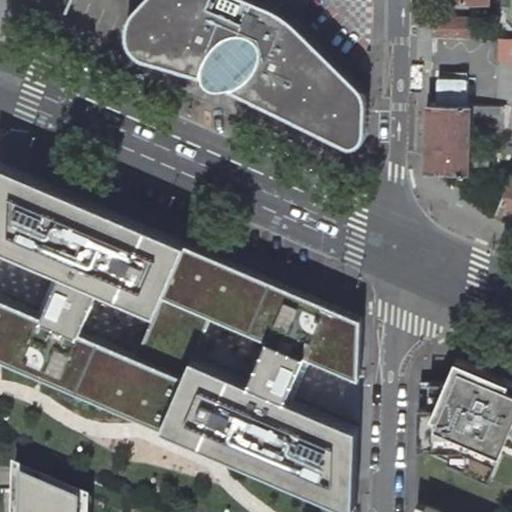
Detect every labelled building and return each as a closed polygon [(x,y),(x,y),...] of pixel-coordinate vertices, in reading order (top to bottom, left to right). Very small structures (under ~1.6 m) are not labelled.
[(139,0),(132,9),(130,13),(128,21),(127,26),(127,32),(128,38),(130,42),(132,45),(136,49),(139,51),(143,54),(204,72),(205,75),(207,79),(211,82),(216,83),(219,84),(225,83),(227,82),(348,142),(354,141),(360,138),(362,135),(364,132),(366,116),(366,95),(364,87),(360,81),(293,14),(282,6),(274,2),(269,0),(139,0)] [(433,30),(462,33),(464,16),(434,14),(433,30)] [(471,103),(429,100),(426,169),(447,170),(469,171),(471,103)] [(0,292),(0,354),(166,426),(196,355),(214,313),(165,293),(188,240),(7,162),(7,186),(0,183),(0,242),(68,272),(64,281),(54,277),(44,300),(54,304),(50,314),(0,292)] [(511,165),(505,163),(487,207),(511,217),(511,165)] [(352,310),(188,240),(165,293),(214,313),(270,337),(252,379),(196,355),(166,426),(356,508),(359,425),(284,393),(288,384),(298,388),(308,365),(298,361),(303,351),(361,376),(362,339),(351,334),(352,310)] [(511,378),(459,356),(448,381),(420,380),(418,448),(467,449),(467,468),(490,478),(503,448),(511,452),(511,378)] [(90,511),(91,498),(15,466),(13,511),(90,511)]
